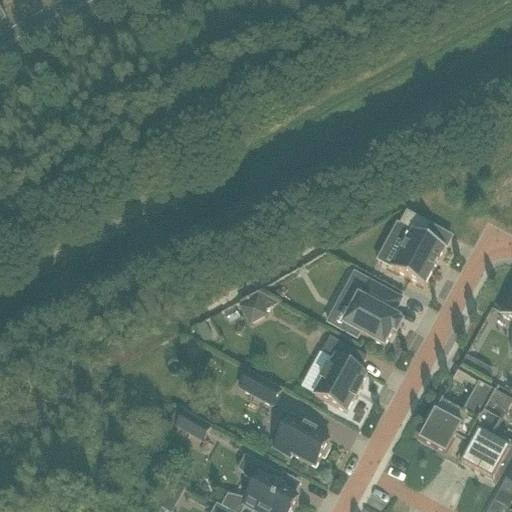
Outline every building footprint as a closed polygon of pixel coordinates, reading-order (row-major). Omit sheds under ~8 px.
[(407,214),(399,227),(413,234),(392,272),(424,289),(445,250),(425,239),(431,227),(407,214)] [(398,335),(402,327),(403,326),(401,325),(399,324),(400,322),(393,318),(402,302),(355,277),(340,304),(353,311),(342,332),(341,333),(357,341),(360,336),(385,350),(393,334),(396,336),(397,336),(398,335)] [(258,294),(240,305),(243,310),(258,302),(265,314),(279,307),(280,306),(258,294)] [(511,296),(501,317),(511,323),(511,349),(511,355),(511,296)] [(361,373),(368,360),(331,340),(322,356),(334,362),(330,371),(328,370),(321,382),(323,383),(315,398),(346,415),(355,401),(356,402),(358,399),(357,398),(361,391),(362,392),(363,389),(361,388),(368,377),(361,373)] [(458,374),(453,383),(462,388),(468,379),(458,374)] [(249,376),(240,391),(274,409),(282,394),(249,376)] [(461,418),(441,407),(440,406),(421,441),(448,455),(456,440),(468,447),(497,395),(479,385),(461,418)] [(511,403),(497,395),(468,447),(458,465),(497,486),(511,458),(511,445),(495,436),(511,406),(511,403)] [(211,430),(184,416),(177,430),(190,437),(192,434),(205,442),(211,430)] [(284,416),(275,431),(282,435),(274,451),(291,460),(293,457),(316,470),(322,460),(325,461),(332,448),(329,447),(331,444),(307,431),(308,428),(291,419),(284,416)] [(252,511),(293,511),(294,511),(298,503),(283,495),(285,492),(278,488),(283,478),(246,458),(238,472),(255,488),(245,508),(252,511)] [(511,486),(507,483),(502,492),(511,496),(511,486)] [(166,511),(174,511),(182,488),(166,484),(158,510),(166,511)]
